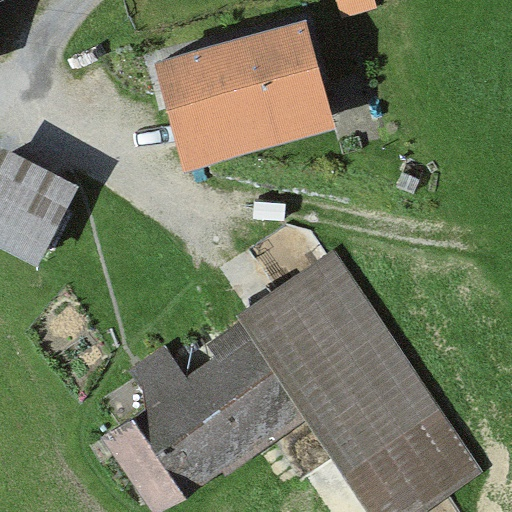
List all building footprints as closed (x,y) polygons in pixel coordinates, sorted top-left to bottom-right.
[(326,121),(301,31),(162,70),(188,160),(326,121)] [(0,32),(0,69),(13,65),(0,32)] [(85,209),(11,172),(0,192),(0,266),(44,289),(85,209)] [(452,511),(498,480),(340,254),(231,330),(244,348),(194,383),(175,356),(132,386),(151,413),(140,421),(203,511),(307,438),(359,511),(452,511)] [(133,417),(109,433),(156,506),(180,490),(133,417)]
